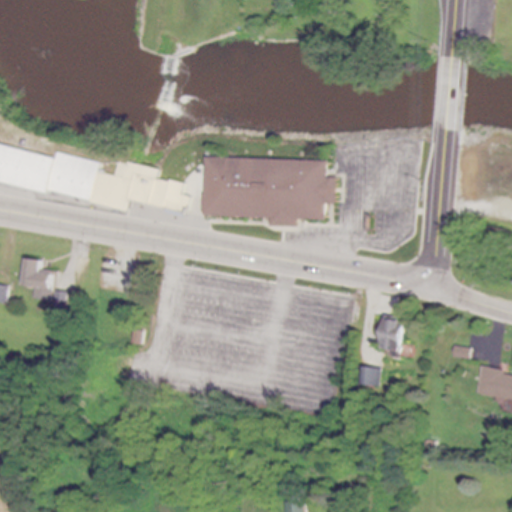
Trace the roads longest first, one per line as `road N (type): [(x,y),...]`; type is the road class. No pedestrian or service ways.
road 1 (secondary): [(0,210),(434,287)]
road 2 (secondary): [(434,287),(448,151)]
